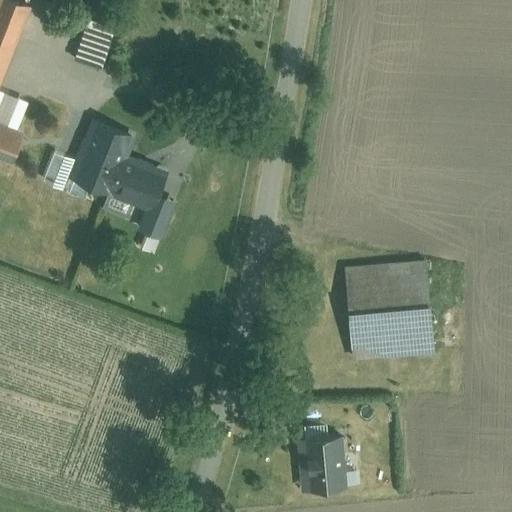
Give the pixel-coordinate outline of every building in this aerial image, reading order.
[(33,104),(1,91),(35,7),(16,0),(0,0),(0,115),(25,125),(33,104)] [(94,24),(81,56),(105,65),(117,33),(94,24)] [(142,140),(100,122),(71,191),(114,209),(118,198),(150,212),(166,174),(134,160),(142,140)] [(0,131),(0,160),(14,166),(23,139),(0,131)] [(56,151),(45,182),(65,189),(76,158),(56,151)] [(428,263),(351,268),(356,359),(434,354),(428,263)] [(348,485),(342,436),(300,438),(305,489),(348,485)]
